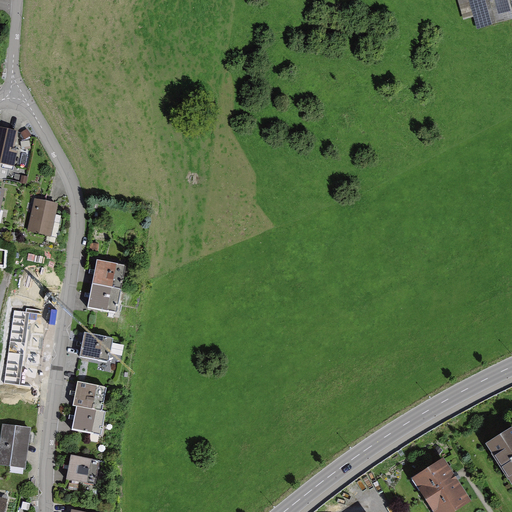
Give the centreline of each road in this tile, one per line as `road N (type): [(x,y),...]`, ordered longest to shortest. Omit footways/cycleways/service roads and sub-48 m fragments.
road 1 (residential): [(46,511),(77,216),(73,189),(41,124),(14,92)]
road 2 (secondary): [(285,511),(375,443),(511,367)]
